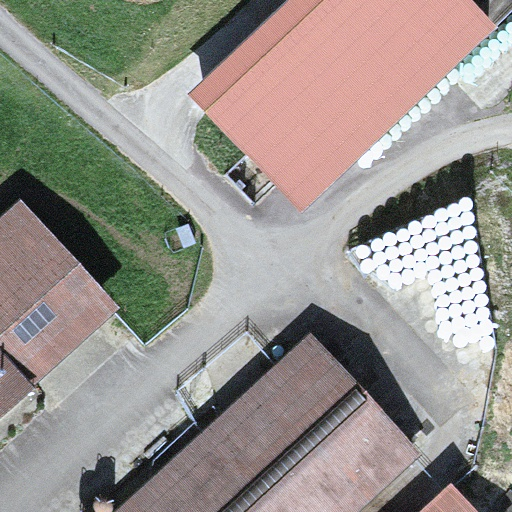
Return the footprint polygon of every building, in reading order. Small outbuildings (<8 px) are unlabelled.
[(497,33),(463,0),(293,0),(204,90),(324,208),(497,33)] [(0,334),(79,263),(20,198),(0,216),(0,334)] [(0,348),(33,386),(120,307),(79,263),(0,334),(0,348)] [(502,511),(327,324),(125,511),(502,511)] [(0,420),(36,388),(33,386),(0,348),(0,420)]
